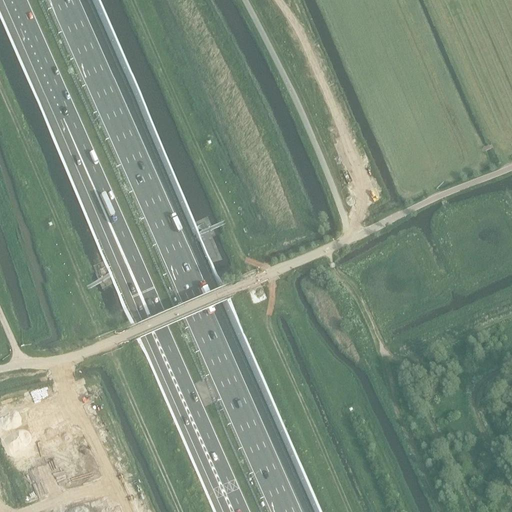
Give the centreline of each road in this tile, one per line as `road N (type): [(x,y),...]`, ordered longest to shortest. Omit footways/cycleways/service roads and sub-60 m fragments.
road 1 (motorway): [(287,511),(68,0)]
road 2 (unclassified): [(0,369),(90,351),(511,167)]
road 3 (motorway): [(68,116),(244,511)]
road 4 (motorway): [(68,116),(135,299),(228,511)]
road 5 (track): [(127,0),(252,281)]
road 6 (track): [(105,345),(0,96)]
road 7 (unknown): [(336,197),(338,183),(254,0)]
road 8 (unknown): [(405,364),(387,349),(355,283),(335,272),(325,250)]
road 9 (motorway): [(19,0),(68,116)]
